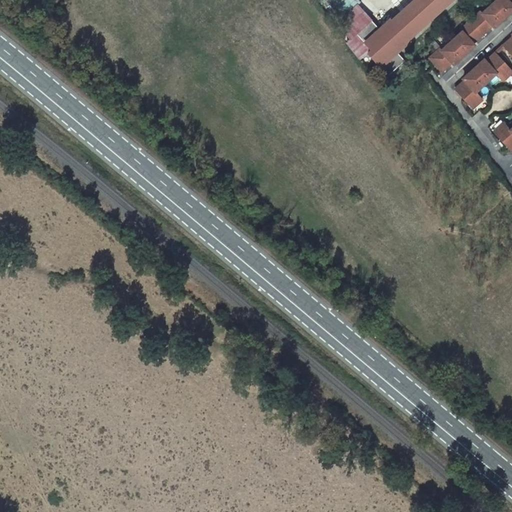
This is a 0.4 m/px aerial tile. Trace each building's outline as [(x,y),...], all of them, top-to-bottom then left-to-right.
[(405,60),(396,51),(400,47),(401,49),(410,41),(408,39),(452,0),(414,0),(392,20),(390,19),(381,27),(383,28),(381,30),(372,19),(356,33),(371,49),(368,52),(388,75),(405,60)] [(442,71),(449,65),(447,63),(450,60),(453,64),(474,45),(471,41),(473,39),(475,41),(490,28),(488,26),(491,23),(494,27),(511,10),(511,5),(511,3),(511,0),(497,0),(482,13),(481,11),(460,30),(462,32),(442,50),(440,49),(435,54),(430,58),(442,71)] [(503,46),(511,55),(511,34),(511,35),(511,40),(511,39),(503,46)] [(455,89),(467,103),(471,99),(476,105),(483,99),(476,91),(496,73),(503,81),(509,75),(504,69),(508,66),(496,52),(489,59),(490,61),(488,63),(484,60),(464,78),(467,82),(464,85),(462,83),(455,89)] [(471,99),(467,103),(472,108),(476,105),(471,99)] [(511,128),(511,130),(504,122),(498,128),(503,134),(499,137),(511,151),(511,149),(511,128)] [(503,134),(498,128),(494,132),(499,137),(503,134)]
